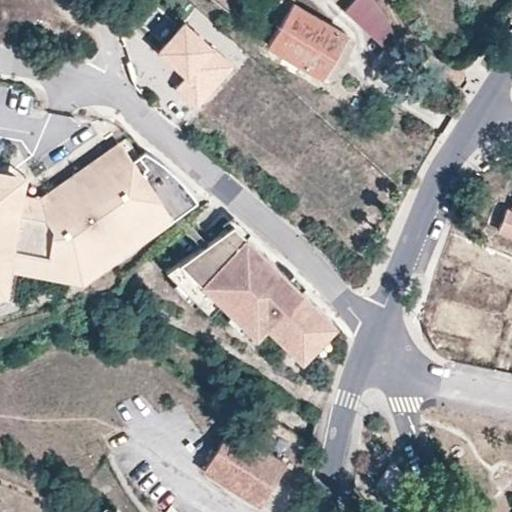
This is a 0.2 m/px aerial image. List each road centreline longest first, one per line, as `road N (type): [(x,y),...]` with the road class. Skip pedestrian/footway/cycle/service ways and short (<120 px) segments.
road 1 (unclassified): [(373,333),(241,199),(101,90),(0,61)]
road 2 (tertiary): [(467,131),(442,166),(373,333)]
road 3 (residential): [(373,333),(400,371),(434,511)]
road 4 (tertiary): [(373,333),(347,399),(326,511)]
